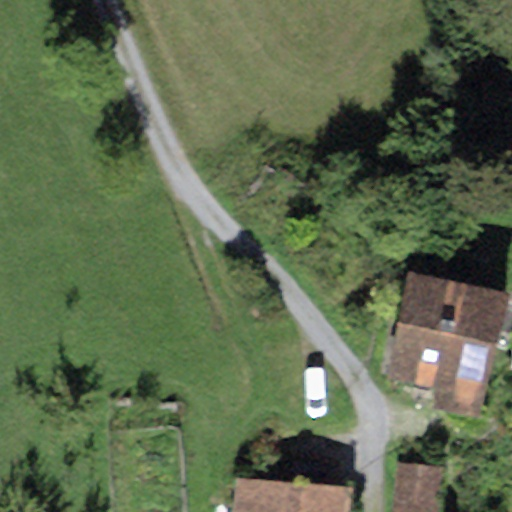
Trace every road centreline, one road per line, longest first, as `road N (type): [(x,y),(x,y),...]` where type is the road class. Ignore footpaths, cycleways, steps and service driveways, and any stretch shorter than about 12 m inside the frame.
road 1 (track): [(105,0),(189,191),(357,379)]
road 2 (track): [(357,379),(375,419),(375,511)]
